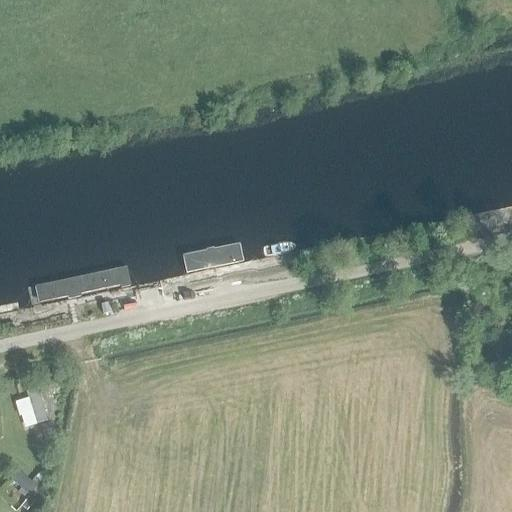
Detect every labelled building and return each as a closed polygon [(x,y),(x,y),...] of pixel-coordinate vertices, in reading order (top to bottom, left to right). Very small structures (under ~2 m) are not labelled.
[(279,236),(248,244),(252,260),(283,252),(279,236)] [(240,244),(142,264),(147,288),(245,267),(240,244)] [(25,289),(30,313),(128,292),(123,268),(25,289)] [(45,435),(54,434),(48,394),(20,398),(24,428),(44,425),(45,435)] [(34,494),(42,485),(21,468),(14,477),(34,494)] [(1,490),(17,507),(31,495),(14,478),(1,490)]
